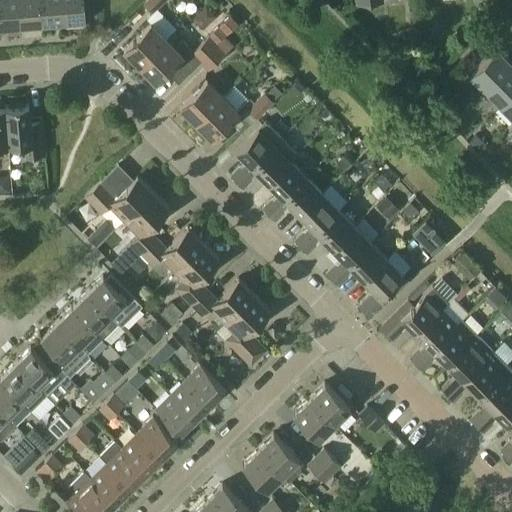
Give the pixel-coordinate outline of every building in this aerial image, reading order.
[(17,0),(0,0),(0,25),(12,25),(15,30),(20,30),(17,0)] [(17,0),(20,30),(25,29),(27,24),(41,23),(38,0),(17,0)] [(61,0),(38,0),(41,23),(56,22),(59,27),(63,25),(61,0)] [(68,24),(69,20),(85,18),(83,0),(61,0),(63,25),(68,24)] [(144,0),(142,3),(151,13),(164,0),(144,0)] [(151,23),(123,49),(138,64),(138,65),(166,38),(165,38),(151,23)] [(191,53),(199,61),(225,37),(217,28),(191,53)] [(471,73),(486,89),(511,63),(503,54),(511,45),(511,35),(510,33),(496,47),(496,48),(471,73)] [(233,45),(225,37),(199,61),(207,69),(233,45)] [(166,38),(138,65),(154,81),(181,55),(184,58),(192,50),(181,39),(173,46),(166,38)] [(486,89),(501,104),(511,93),(511,63),(486,89)] [(206,79),(179,106),(194,120),(195,121),(221,95),(220,94),(206,79)] [(247,108),(257,117),(273,100),(270,97),(264,91),(247,108)] [(511,120),(507,125),(508,127),(511,122),(511,93),(501,104),(511,115),(511,120)] [(221,95),(195,121),(210,137),(237,111),(230,103),(223,97),(221,95)] [(43,120),(30,120),(29,104),(4,106),(8,145),(23,143),(24,156),(46,154),(43,120)] [(246,159),(230,174),(237,180),(281,136),(265,120),(263,123),(247,138),(236,149),(246,159)] [(268,181),(290,159),(297,152),(281,136),(237,180),(244,187),(259,172),(268,181)] [(262,206),(269,213),(306,176),(290,159),(268,181),(278,191),(262,206)] [(107,203),(123,219),(138,204),(152,190),(136,175),(115,196),(99,180),(84,195),(99,211),(107,203)] [(300,213),(322,192),(306,176),(269,213),(275,219),(291,203),(300,213)] [(167,206),(152,190),(138,204),(123,219),(138,234),(129,242),(140,253),(156,238),(145,227),(167,206)] [(390,217),(402,208),(389,191),(377,201),(390,217)] [(294,238),(300,245),(338,208),(322,192),(300,213),(310,223),(294,238)] [(323,235),(333,245),(354,224),(338,208),(300,245),(307,251),(323,235)] [(414,233),(432,252),(444,240),(425,221),(414,233)] [(326,272),(332,278),(370,240),(354,224),(333,245),(343,256),(326,272)] [(158,255),(174,271),(203,242),(188,226),(166,247),(156,238),(140,253),(150,263),(158,255)] [(385,256),(370,240),(332,278),(339,284),(355,268),(364,277),(385,256)] [(218,257),(203,242),(174,271),(181,278),(174,287),(190,304),(206,288),(196,278),(218,257)] [(364,277),(374,287),(357,303),(371,316),(386,301),(381,295),(403,274),(385,256),(364,277)] [(468,277),(477,269),(469,260),(464,265),(464,273),(468,277)] [(104,275),(89,290),(119,321),(121,323),(142,304),(129,292),(111,274),(107,278),(104,275)] [(403,274),(381,295),(386,301),(408,280),(403,274)] [(216,298),(206,288),(190,304),(200,315),(209,306),(224,321),(238,307),(253,293),(238,277),(216,298)] [(434,284),(413,305),(408,299),(379,327),(392,340),(408,324),(416,332),(441,308),(449,300),(434,284)] [(89,290),(73,305),(104,336),(119,321),(89,290)] [(269,309),(253,293),(238,307),(224,321),(233,330),(226,337),(251,364),(266,349),(248,330),(269,309)] [(169,303),(160,311),(170,321),(179,312),(169,303)] [(89,351),(104,336),(73,305),(58,320),(81,343),(89,351)] [(416,332),(425,341),(409,357),(415,363),(456,324),(441,308),(416,332)] [(438,355),(446,363),(478,333),(462,318),(456,324),(415,363),(422,371),(438,355)] [(93,355),(89,351),(81,343),(58,320),(42,335),(64,358),(59,363),(71,375),(93,355)] [(181,323),(176,328),(184,337),(190,331),(181,323)] [(153,344),(142,333),(137,339),(147,349),(153,344)] [(439,388),(446,394),(493,348),(478,333),(446,363),(455,372),(439,388)] [(129,367),(147,349),(137,339),(119,356),(129,367)] [(166,339),(158,348),(166,356),(175,347),(166,339)] [(32,346),(17,361),(46,391),(67,371),(59,363),(53,356),(47,362),(32,346)] [(166,356),(158,348),(147,359),(156,367),(166,356)] [(468,386),(477,394),(508,364),(493,348),(446,394),(453,401),(468,386)] [(17,361),(2,376),(31,406),(45,393),(46,391),(17,361)] [(223,394),(229,389),(202,361),(187,376),(211,400),(220,391),(223,394)] [(114,380),(121,373),(111,363),(104,371),(114,380)] [(477,394),(485,403),(469,418),(476,425),(511,389),(511,368),(508,364),(477,394)] [(136,388),(146,378),(137,369),(127,379),(136,388)] [(2,376),(0,377),(0,405),(16,422),(31,406),(2,376)] [(211,400),(187,376),(172,391),(200,418),(206,412),(203,409),(211,400)] [(310,397),(333,421),(349,406),(326,382),(310,397)] [(93,402),(101,393),(91,384),(83,392),(93,402)] [(511,389),(476,425),(483,432),(499,416),(507,425),(511,419),(511,389)] [(200,418),(172,391),(158,405),(181,430),(191,420),(194,423),(200,418)] [(124,402),(114,392),(108,398),(118,408),(124,402)] [(333,421),(310,397),(294,413),(317,437),(333,421)] [(108,418),(118,408),(108,398),(98,407),(108,418)] [(72,422),(81,414),(71,404),(63,412),(72,422)] [(0,405),(0,437),(16,422),(0,405)] [(367,405),(358,413),(375,430),(384,421),(367,405)] [(58,437),(70,424),(59,415),(47,427),(58,437)] [(155,415),(139,430),(163,454),(179,439),(155,415)] [(511,436),(500,449),(506,456),(511,450),(511,419),(507,425),(511,429),(511,436)] [(94,433),(83,422),(76,429),(87,439),(94,433)] [(78,449),(87,439),(76,429),(67,438),(78,449)] [(163,454),(139,430),(124,445),(148,470),(163,454)] [(302,462),(298,457),(275,432),(259,447),(283,471),(282,472),(289,480),(300,470),(300,464),(302,462)] [(42,452),(49,444),(39,435),(32,442),(42,452)] [(108,460),(132,485),(148,470),(124,445),(122,447),(114,439),(99,454),(106,462),(108,460)] [(30,444),(12,462),(21,471),(39,453),(30,444)] [(406,444),(393,458),(402,467),(415,453),(406,444)] [(323,446),(315,454),(333,472),(341,465),(323,446)] [(283,471),(259,447),(243,462),(267,487),(282,472),(283,471)] [(52,452),(43,460),(54,472),(63,464),(52,452)] [(333,472),(315,454),(306,462),(324,481),(333,472)] [(106,462),(93,475),(118,499),(132,485),(108,460),(106,462)] [(104,511),(118,499),(93,475),(91,477),(84,469),(67,485),(74,492),(65,500),(76,511),(104,511)] [(224,482),(208,498),(221,511),(251,511),(247,507),(248,507),(224,482)] [(287,511),(271,496),(264,504),(272,511),(287,511)] [(221,511),(208,498),(192,511),(221,511)]
